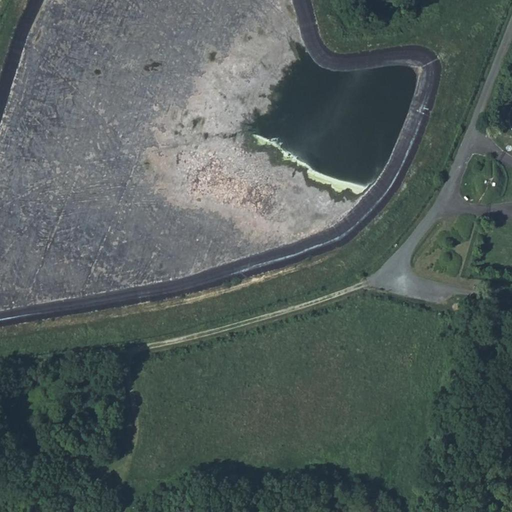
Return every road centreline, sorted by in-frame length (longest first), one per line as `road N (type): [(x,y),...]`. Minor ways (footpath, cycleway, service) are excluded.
road 1 (unclassified): [(395,277),(398,259),(454,171),(511,23)]
road 2 (track): [(395,277),(126,351)]
road 3 (track): [(126,351),(0,370)]
